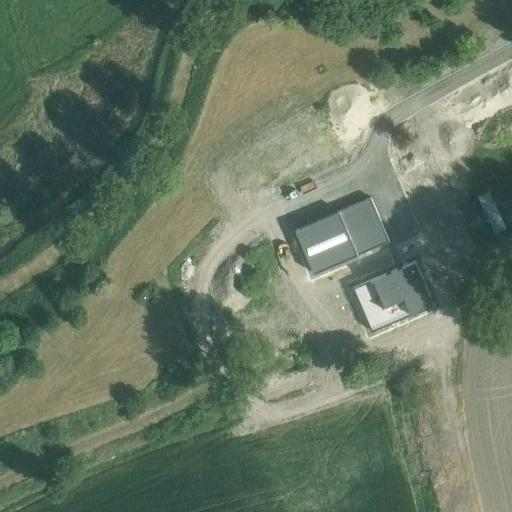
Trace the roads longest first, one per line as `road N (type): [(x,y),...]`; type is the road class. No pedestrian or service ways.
road 1 (track): [(511,49),(376,121),(257,205),(202,278),(198,324)]
road 2 (unknown): [(511,283),(460,312),(376,121)]
